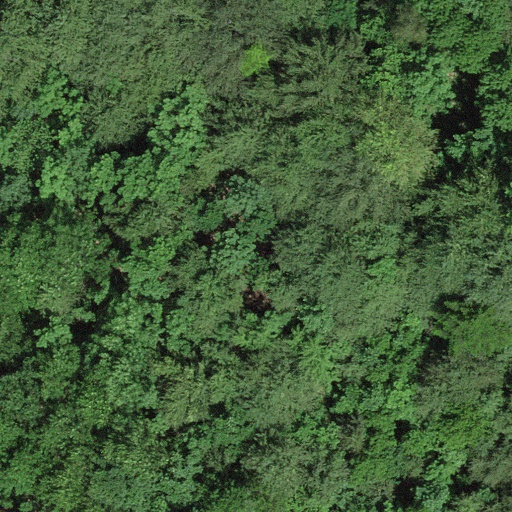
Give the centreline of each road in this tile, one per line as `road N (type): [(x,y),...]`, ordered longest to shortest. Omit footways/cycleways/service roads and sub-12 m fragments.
road 1 (track): [(160,511),(314,379),(511,138)]
road 2 (track): [(314,379),(371,511)]
